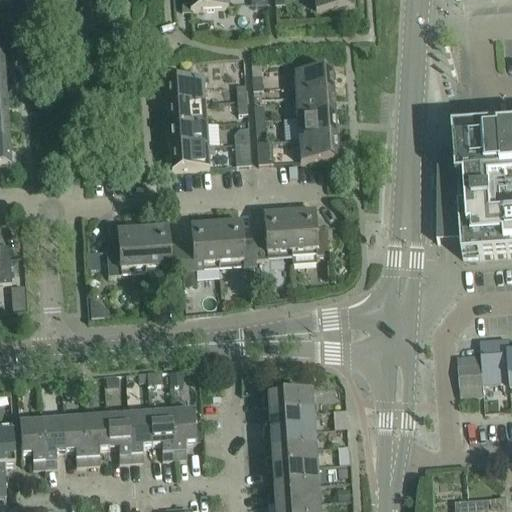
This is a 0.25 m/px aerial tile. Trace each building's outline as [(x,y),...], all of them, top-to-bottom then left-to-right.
[(24,0),(25,9),(63,6),(62,0),(24,0)] [(180,15),(189,15),(227,12),(226,0),(188,0),(188,2),(182,3),(180,5),(180,15)] [(256,0),(258,10),(267,9),(266,0),(256,0)] [(273,0),(274,10),(283,9),(282,0),(273,0)] [(313,0),(315,15),(353,12),(351,0),(313,0)] [(295,101),(333,98),(331,76),(293,79),(295,101)] [(252,96),(261,96),(261,81),(251,82),(252,96)] [(166,110),(204,107),(202,85),(164,88),(166,110)] [(236,105),(246,104),(245,90),(235,91),(236,105)] [(296,122),(334,119),(333,98),(295,101),(296,122)] [(237,119),(247,119),(246,104),(236,105),(237,119)] [(167,131),(205,128),(204,107),(166,110),(167,131)] [(254,125),(263,124),(262,111),(253,112),(254,125)] [(298,144),(336,142),(334,119),(296,122),(298,144)] [(254,140),(264,139),(263,124),(254,125),(254,140)] [(0,148),(8,148),(7,127),(0,127),(0,148)] [(169,153),(207,150),(205,128),(167,131),(165,131),(165,142),(168,142),(169,153)] [(234,149),(249,148),(248,133),(238,134),(233,140),(234,149)] [(511,134),(454,139),(455,157),(453,157),(453,158),(444,159),(442,160),(440,161),(440,163),(439,193),(438,193),(438,246),(440,246),(440,244),(459,244),(459,245),(462,245),(463,263),(511,259),(511,134)] [(299,167),(337,164),(336,142),(298,144),(299,167)] [(257,169),(272,168),(271,146),(256,147),(257,169)] [(0,171),(10,171),(8,148),(0,148),(0,171)] [(235,171),(250,170),(249,148),(234,149),(235,171)] [(170,176),(208,173),(207,160),(214,159),(214,150),(207,150),(169,153),(170,176)] [(314,238),(312,216),(288,218),(291,262),(292,269),(316,267),(315,261),(328,260),(326,233),(325,233),(325,237),(314,238)] [(255,265),(268,264),(291,262),(288,218),(263,220),(265,241),(253,242),(255,265)] [(241,249),(239,227),(214,229),(217,268),(240,266),(241,272),(255,271),(255,265),(253,242),(253,238),(251,238),(252,248),(241,249)] [(180,249),(179,249),(179,253),(180,276),(195,275),(203,275),(202,269),(217,268),(214,229),(190,231),(192,253),(180,253),(180,249)] [(166,232),(141,234),(144,273),(159,272),(160,278),(168,277),(180,276),(179,253),(168,254),(166,232)] [(144,273),(141,234),(117,236),(118,257),(107,258),(107,254),(105,254),(107,281),(121,280),(121,274),(144,273)] [(0,255),(0,288),(11,288),(8,251),(6,251),(7,255),(0,255)] [(195,275),(180,276),(181,290),(196,289),(195,275)] [(483,390),(510,388),(507,345),(481,347),(481,360),(482,374),(483,386),(483,390)] [(459,376),(482,374),(481,360),(458,362),(459,376)] [(459,388),(483,386),(482,374),(459,376),(459,388)] [(146,391),(162,390),(161,377),(146,378),(146,391)] [(181,377),(169,377),(170,389),(182,389),(181,377)] [(106,391),(117,390),(117,382),(105,383),(106,391)] [(484,400),(483,390),(483,386),(459,388),(460,402),(484,400)] [(311,417),(310,398),(260,402),(261,415),(267,414),(268,421),(311,417)] [(173,464),(185,463),(184,448),(195,448),(193,415),(170,416),(173,464)] [(173,464),(170,416),(148,418),(151,451),(160,450),(161,465),(173,464)] [(263,439),(312,435),(311,417),(268,421),(268,427),(262,427),(263,439)] [(130,467),(142,466),(141,451),(151,451),(148,418),(127,419),(130,467)] [(130,467),(127,419),(105,421),(108,454),(117,453),(118,468),(130,467)] [(87,470),(99,469),(98,454),(108,454),(105,421),(83,422),(87,470)] [(87,470),(83,422),(62,424),(64,457),(74,456),(75,471),(87,470)] [(44,473),(56,472),(55,457),(64,457),(62,424),(41,425),(44,473)] [(44,473),(41,425),(18,427),(20,460),(31,459),(32,474),(44,473)] [(0,500),(5,500),(3,471),(14,470),(11,427),(0,428),(0,500)] [(314,453),(312,435),(263,439),(263,451),(270,451),(270,457),(314,453)] [(265,476),(315,472),(314,453),(270,457),(270,463),(264,463),(265,476)] [(316,491),(315,472),(265,476),(266,487),(272,486),(272,493),(316,491)] [(268,511),(317,508),(316,491),(272,493),(273,499),(267,499),(268,511)] [(507,511),(507,503),(455,507),(455,511),(507,511)]
